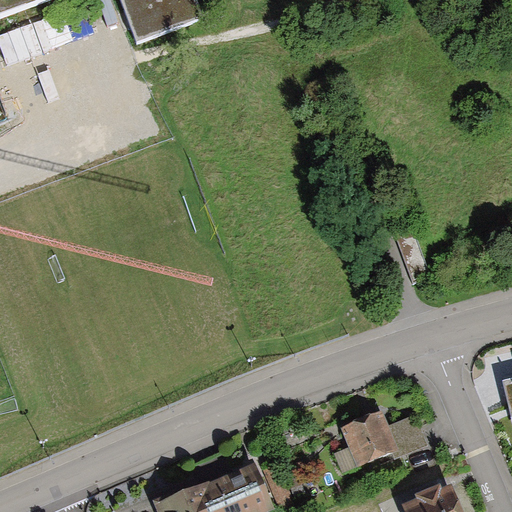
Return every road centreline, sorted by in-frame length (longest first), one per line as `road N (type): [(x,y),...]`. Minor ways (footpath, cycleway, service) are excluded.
road 1 (tertiary): [(50,479),(428,336)]
road 2 (residential): [(428,336),(500,511)]
